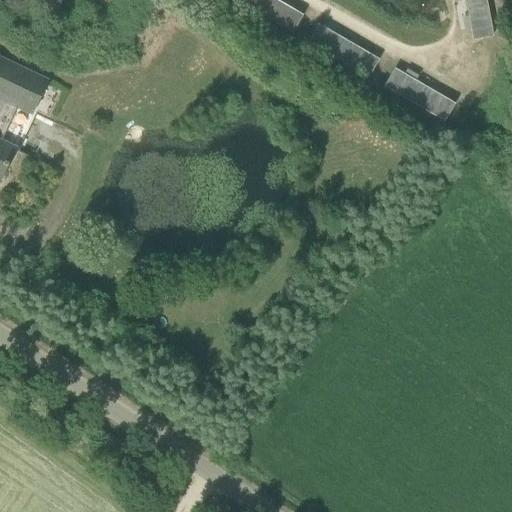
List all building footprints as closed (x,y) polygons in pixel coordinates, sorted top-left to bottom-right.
[(273,0),(235,0),(292,33),(302,17),(273,0)] [(485,0),(465,0),(476,41),(494,36),(485,0)] [(319,27),(309,43),(368,78),(378,61),(319,27)] [(18,109),(31,115),(47,83),(0,59),(0,180),(16,147),(3,141),(18,109)] [(395,71),(385,88),(444,122),(454,106),(395,71)]
